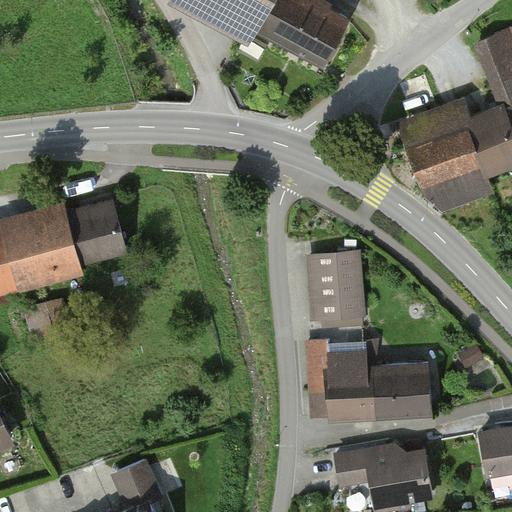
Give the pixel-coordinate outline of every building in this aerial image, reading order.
[(169,0),(250,45),(258,31),(323,67),(350,19),(315,0),(169,0)] [(511,30),(477,44),(501,104),(476,114),(470,97),(402,124),(440,219),(502,194),(496,178),(511,172),(511,30)] [(116,193),(0,225),(0,292),(134,255),(116,193)] [(363,310),(358,251),(317,255),(322,314),(363,310)] [(309,340),(314,415),(432,406),(429,362),(367,367),(365,342),(331,345),(331,339),(309,340)] [(0,450),(18,441),(0,403),(0,450)] [(511,427),(482,433),(489,479),(511,475),(511,427)] [(428,442),(339,456),(344,487),(372,483),(376,508),(437,499),(428,442)] [(127,511),(129,511),(152,502),(164,496),(149,462),(112,478),(127,511)] [(129,511),(157,511),(152,502),(129,511)]
